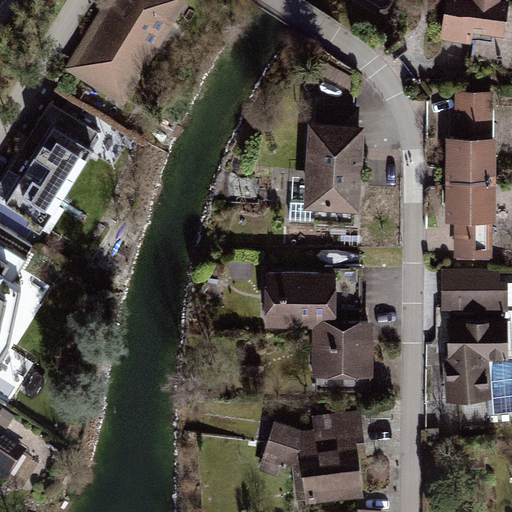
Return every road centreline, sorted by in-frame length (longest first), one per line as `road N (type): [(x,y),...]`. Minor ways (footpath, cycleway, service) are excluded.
road 1 (residential): [(269,0),(368,61),(408,129),(408,511)]
road 2 (residential): [(81,0),(0,124)]
